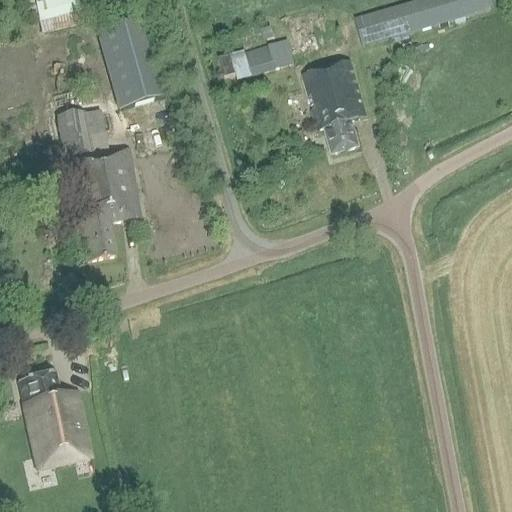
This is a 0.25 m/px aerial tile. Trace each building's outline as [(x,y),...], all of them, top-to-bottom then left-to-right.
[(35,12),(32,0),(21,0),(25,14),(35,12)] [(32,0),(41,33),(82,22),(76,0),(32,0)] [(430,0),(354,22),(362,51),(490,15),(485,0),(430,0)] [(97,35),(118,113),(169,98),(147,21),(97,35)] [(275,73),(274,72),(293,67),(286,43),(267,48),(245,55),(251,80),(275,73)] [(218,61),(224,80),(234,78),(229,58),(218,61)] [(314,111),(311,113),(317,133),(322,132),(322,133),(330,159),(359,151),(351,124),(366,120),(351,67),(350,63),(302,77),(309,98),(310,98),(314,111)] [(93,159),(109,156),(101,113),(85,116),(93,159)] [(85,116),(58,120),(73,210),(39,217),(43,238),(81,231),(87,264),(115,259),(110,227),(141,221),(129,152),(93,159),(85,116)] [(309,144),(298,147),(301,158),(312,156),(309,144)] [(37,166),(40,182),(59,178),(54,152),(46,154),(48,164),(37,166)] [(38,471),(90,460),(76,396),(59,398),(54,377),(19,385),(38,471)] [(14,408),(2,410),(4,421),(17,419),(14,408)]
